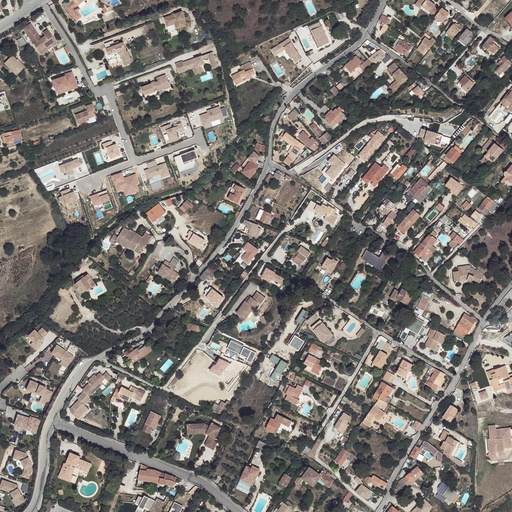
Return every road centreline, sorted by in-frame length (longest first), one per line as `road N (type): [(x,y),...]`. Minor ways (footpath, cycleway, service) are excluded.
road 1 (residential): [(269,165),(183,293),(153,326),(97,357)]
road 2 (residential): [(97,357),(161,389),(264,255),(273,261)]
road 3 (residential): [(237,511),(193,478),(50,421)]
road 4 (residential): [(483,321),(408,253),(346,213)]
road 5 (residential): [(365,35),(293,92),(273,126),(269,165)]
road 6 (residential): [(457,378),(379,511)]
road 7 (residential): [(378,332),(314,439)]
